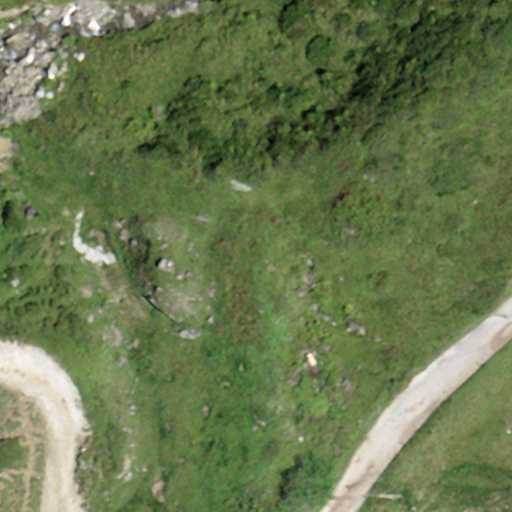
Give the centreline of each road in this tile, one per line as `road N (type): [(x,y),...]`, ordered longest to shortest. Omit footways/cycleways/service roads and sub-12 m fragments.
road 1 (track): [(511,314),(432,382),(376,445),(334,511)]
road 2 (track): [(67,511),(48,400),(30,372),(0,356)]
